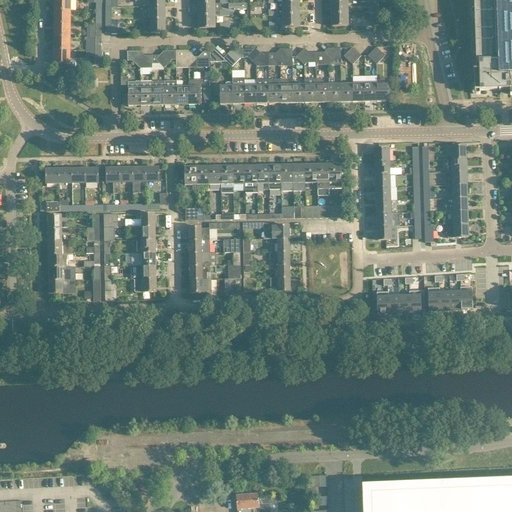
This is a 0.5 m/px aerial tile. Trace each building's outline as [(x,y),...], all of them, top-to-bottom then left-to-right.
[(70,11),(70,0),(55,0),(55,11),(70,11)] [(101,11),(101,0),(88,0),(88,3),(96,3),(96,11),(101,11)] [(511,0),(477,0),(478,1),(474,1),(474,2),(478,2),(478,9),(475,9),(474,9),(474,20),(475,20),(475,19),(479,19),(479,35),(476,35),(476,34),(475,34),(475,46),(476,46),(476,45),(479,45),(480,53),(476,53),(476,54),(480,54),(480,61),(477,61),(477,60),(476,60),(476,70),(474,70),(474,71),(474,82),(479,82),(479,91),(510,90),(510,95),(511,95),(511,91),(511,90),(511,0)] [(332,14),(347,14),(347,1),(332,2),(332,14)] [(299,15),(299,2),(283,3),(277,3),(277,4),(277,10),(269,10),(269,16),(277,16),(277,15),(284,15),(299,15)] [(199,16),(215,16),(214,4),(199,4),(199,16)] [(151,20),(165,20),(165,7),(151,7),(151,20)] [(70,24),(70,11),(55,11),(55,24),(70,24)] [(332,27),(348,27),(347,14),(332,14),(332,27)] [(284,28),(299,28),(299,15),(284,15),(284,28)] [(199,29),(215,29),(215,16),(199,16),(199,29)] [(105,24),(105,34),(110,34),(118,34),(118,24),(118,21),(118,20),(111,20),(111,21),(106,21),(105,24)] [(151,33),(165,33),(165,20),(151,20),(151,33)] [(277,22),(269,23),(269,28),(270,28),(270,31),(278,31),(278,28),(277,22)] [(70,38),(70,24),(55,24),(55,37),(70,38)] [(101,38),(101,25),(96,25),(87,25),(87,37),(86,37),(86,38),(101,38)] [(70,51),(70,38),(55,37),(54,51),(70,51)] [(101,51),(101,38),(86,38),(86,51),(101,51)] [(380,61),(385,56),(376,47),(371,53),(380,61)] [(332,61),(337,57),(328,48),(324,53),(332,61)] [(337,57),(341,56),(340,48),(328,48),(337,57)] [(349,61),(357,52),(352,48),(344,57),(349,61)] [(280,49),(276,53),(285,62),(292,62),(292,57),(292,49),(289,49),(280,49)] [(309,53),(304,49),(296,57),(301,62),(309,53)] [(215,50),(210,51),(210,59),(210,62),(221,62),(221,59),(224,59),(215,50)] [(232,50),(228,54),(236,63),(240,58),(232,50)] [(244,50),(232,50),(240,58),(244,58),(244,50)] [(255,50),(244,50),(244,58),(248,58),(249,59),(253,63),(261,54),(259,52),(257,50),(256,50),(255,50)] [(70,64),(70,54),(70,51),(54,51),(54,64),(70,64)] [(101,65),(101,51),(86,51),(85,57),(96,57),(96,65),(101,65)] [(161,55),(160,56),(168,64),(173,60),(164,51),(161,55)] [(176,51),(164,51),(173,60),(176,60),(176,51)] [(186,51),(176,51),(176,60),(179,60),(187,52),(186,51)] [(187,52),(179,60),(184,64),(193,55),(188,51),(187,52)] [(204,52),(199,57),(199,59),(210,59),(210,51),(205,51),(204,52)] [(138,52),(128,52),(128,61),(132,61),(139,53),(138,52)] [(139,53),(132,61),(136,65),(144,56),(140,52),(139,53)] [(353,65),(361,56),(357,52),(349,61),(353,65)] [(276,53),(274,54),(274,59),(281,66),(285,62),(276,53)] [(309,53),(301,62),(303,64),(305,66),(308,63),(316,63),(316,53),(315,53),(309,53)] [(324,53),(320,57),(329,65),(332,61),(324,53)] [(377,65),(380,61),(371,53),(368,56),(377,65)] [(236,63),(228,54),(224,59),(221,59),(221,62),(228,62),(233,66),(236,63)] [(261,54),(253,63),(257,67),(269,66),(269,59),(269,54),(261,54)] [(193,55),(184,64),(188,68),(190,66),(197,59),(193,55)] [(144,56),(136,65),(140,69),(141,69),(152,68),(152,60),(152,56),(144,56)] [(160,56),(152,56),(156,60),(164,68),(168,64),(160,56)] [(210,67),(210,59),(199,59),(197,59),(197,67),(210,67)] [(179,60),(176,60),(176,68),(188,68),(184,64),(179,60)] [(244,72),(232,72),(232,78),(232,83),(232,86),(232,87),(232,105),(233,105),(245,104),(245,86),(244,80),(244,78),(244,72)] [(87,90),(95,90),(95,77),(87,77),(87,90)] [(269,104),(281,104),(280,85),(280,79),(269,80),(268,86),(269,104)] [(281,104),(293,103),(292,85),(293,84),(288,83),(286,79),(280,79),(280,85),(281,104)] [(305,103),(317,103),(316,85),(316,79),(304,79),(305,85),(305,103)] [(324,85),(324,83),(322,79),(316,79),(316,85),(317,103),(329,103),(328,85),(324,85)] [(334,85),(334,79),(329,79),(329,85),(328,85),(329,103),(341,103),(340,85),(334,85)] [(257,104),(269,104),(268,86),(269,80),(265,80),(257,80),(257,86),(257,104)] [(175,81),(164,82),(165,106),(177,105),(177,81),(175,81)] [(191,87),(188,87),(188,105),(201,105),(201,106),(201,96),(201,87),(201,81),(191,81),(191,87)] [(128,95),(123,95),(123,105),(128,105),(129,107),(129,106),(140,106),(140,82),(136,82),(128,82),(128,95)] [(152,82),(140,82),(140,106),(153,106),(152,82)] [(164,82),(152,82),(153,106),(165,106),(164,82)] [(220,87),(214,87),(214,96),(220,95),(220,105),(221,105),(232,105),(232,87),(232,86),(232,83),(227,83),(225,84),(225,87),(221,87),(221,86),(220,86),(220,87)] [(389,102),(389,83),(388,83),(388,84),(376,84),(377,102),(389,102)] [(341,103),(353,102),(352,84),(340,85),(341,103)] [(353,102),(365,102),(364,84),(352,84),(353,102)] [(365,102),(377,102),(376,84),(364,84),(365,102)] [(305,85),(293,86),(293,103),(305,103),(305,85)] [(257,86),(245,86),(245,104),(257,104),(257,86)] [(182,87),(177,87),(177,105),(188,105),(188,87),(182,87)] [(453,160),(466,160),(465,146),(452,147),(453,160)] [(428,148),(423,148),(423,161),(433,161),(433,160),(434,160),(433,148),(428,148)] [(376,163),(389,162),(389,149),(375,149),(376,163)] [(448,173),(453,173),(466,173),(466,160),(453,160),(448,160),(448,173)] [(423,174),(429,174),(429,169),(433,169),(433,161),(423,161),(423,174)] [(376,175),(389,175),(389,168),(396,168),(396,162),(389,162),(376,163),(376,175)] [(341,165),(329,165),(330,189),(342,189),(342,164),(341,164),(341,165)] [(413,169),(409,169),(410,174),(413,174),(419,174),(419,164),(412,164),(413,169)] [(317,165),(305,166),(305,183),(305,184),(317,184),(317,165)] [(329,165),(317,165),(317,184),(318,189),(330,189),(329,165)] [(258,193),(257,185),(257,166),(245,167),(245,185),(246,193),(258,193)] [(269,166),(257,166),(257,185),(264,185),(264,190),(270,190),(269,166)] [(269,166),(270,190),(282,190),(281,184),(281,166),(269,166)] [(282,190),(281,190),(281,192),(282,192),(294,192),(293,184),(293,166),(281,166),(282,190)] [(305,166),(293,166),(293,184),(294,192),(306,191),(306,188),(305,183),(305,166)] [(185,168),(185,167),(185,186),(186,186),(186,185),(192,185),(193,190),(198,190),(197,167),(185,168)] [(198,190),(198,186),(209,186),(209,167),(197,167),(198,190)] [(209,186),(221,185),(221,167),(209,167),(209,186)] [(222,193),(234,193),(233,185),(233,167),(221,167),(221,185),(222,193)] [(245,167),(233,167),(233,185),(245,185),(245,167)] [(120,169),(106,170),(107,180),(107,183),(108,183),(113,183),(113,194),(120,193),(120,192),(120,183),(120,169)] [(120,183),(133,182),(133,169),(120,169),(120,183)] [(133,193),(140,193),(140,182),(146,182),(146,169),(133,169),(133,182),(133,193)] [(146,182),(149,182),(159,182),(159,169),(146,169),(146,182)] [(46,184),(56,184),(60,184),(59,170),(46,171),(46,184)] [(60,184),(72,183),(72,170),(59,170),(60,184)] [(72,183),(85,183),(85,170),(72,170),(72,183)] [(85,183),(99,183),(99,170),(85,170),(85,183)] [(453,186),(467,186),(466,173),(453,173),(453,186)] [(429,174),(423,174),(424,187),(429,187),(429,177),(434,177),(434,174),(429,174)] [(376,188),(390,188),(389,175),(376,175),(376,188)] [(454,199),(467,199),(467,186),(453,186),(454,199)] [(390,188),(376,188),(377,201),(390,201),(397,201),(397,188),(396,188),(390,188)] [(454,212),(467,212),(467,199),(454,199),(454,212)] [(377,214),(391,214),(390,201),(377,201),(377,214)] [(59,212),(59,203),(46,203),(46,212),(59,212)] [(198,209),(185,209),(186,213),(186,221),(196,221),(198,221),(198,214),(198,212),(198,209)] [(455,225),(468,225),(467,212),(454,212),(455,225)] [(142,228),(155,227),(155,214),(142,214),(142,228)] [(391,214),(377,214),(378,227),(391,227),(391,214)] [(110,228),(118,228),(118,215),(104,215),(104,228),(110,228)] [(48,229),(62,229),(62,216),(58,216),(48,216),(48,229)] [(269,223),(256,223),(256,229),(264,229),(265,240),(270,240),(290,239),(289,228),(289,226),(277,226),(277,227),(272,227),(272,228),(269,228),(269,223)] [(448,239),(468,238),(468,225),(455,225),(447,225),(448,239)] [(431,226),(425,226),(425,243),(431,243),(431,247),(437,247),(436,244),(436,243),(433,243),(433,230),(437,230),(436,226),(431,226)] [(142,241),(156,240),(155,227),(142,228),(142,241)] [(210,236),(210,230),(210,228),(202,229),(202,227),(199,228),(189,228),(190,241),(210,241),(210,236)] [(378,241),(391,240),(391,227),(378,227),(378,241)] [(49,242),(62,242),(62,229),(48,229),(49,242)] [(290,252),(290,239),(270,240),(270,244),(278,243),(278,253),(290,252)] [(137,254),(156,253),(156,240),(142,241),(137,241),(137,254)] [(233,253),(240,253),(240,240),(230,240),(230,246),(224,246),(224,253),(233,253)] [(190,254),(210,254),(210,241),(190,241),(190,254)] [(62,242),(49,242),(49,255),(73,255),(73,249),(68,249),(68,242),(62,242)] [(94,248),(86,248),(86,255),(94,255),(100,255),(100,242),(94,242),(94,245),(94,248)] [(270,266),(290,265),(290,252),(278,253),(270,253),(270,266)] [(137,267),(156,266),(156,253),(137,254),(137,267)] [(105,268),(110,268),(110,263),(114,263),(114,255),(110,255),(110,254),(104,254),(105,268)] [(210,254),(190,254),(190,267),(210,267),(210,254)] [(49,268),(68,268),(68,261),(73,260),(73,255),(49,255),(49,268)] [(290,278),(290,265),(270,266),(271,270),(278,270),(279,279),(290,278)] [(137,280),(142,280),(156,279),(156,266),(137,267),(137,280)] [(190,280),(203,280),(210,280),(210,267),(190,267),(190,280)] [(49,281),(69,281),(75,281),(75,268),(68,268),(49,268),(49,281)] [(271,295),(279,295),(279,292),(291,292),(290,278),(279,279),(270,279),(271,295)] [(142,286),(135,286),(135,293),(137,293),(156,293),(156,279),(142,280),(142,286)] [(233,279),(228,280),(228,297),(234,297),(235,297),(241,297),(241,279),(234,279),(233,279)] [(244,292),(257,292),(257,279),(244,279),(244,292)] [(203,280),(190,280),(191,293),(200,293),(203,293),(203,298),(211,298),(210,280),(203,280)] [(50,295),(69,294),(69,281),(49,281),(50,295)] [(461,288),(460,288),(460,290),(461,290),(462,311),(473,311),(472,288),(461,288)] [(439,289),(428,289),(429,312),(440,312),(439,291),(440,291),(440,289),(439,289)] [(460,290),(450,291),(451,311),(462,311),(461,290),(460,290)] [(440,291),(439,291),(440,312),(451,311),(450,291),(440,291)] [(410,292),(409,292),(409,297),(410,297),(410,315),(422,315),(421,292),(410,292)] [(388,293),(377,293),(378,316),(389,316),(388,295),(389,295),(389,293),(388,293)] [(389,295),(388,295),(389,316),(400,315),(399,297),(400,297),(399,295),(389,295)] [(400,297),(399,297),(400,315),(410,315),(410,297),(409,297),(400,297)] [(362,485),(363,511),(511,511),(511,479),(382,484),(362,485)] [(258,499),(258,495),(236,497),(237,510),(237,511),(270,511),(270,498),(258,499)] [(279,511),(279,498),(270,498),(270,511),(279,511)]
